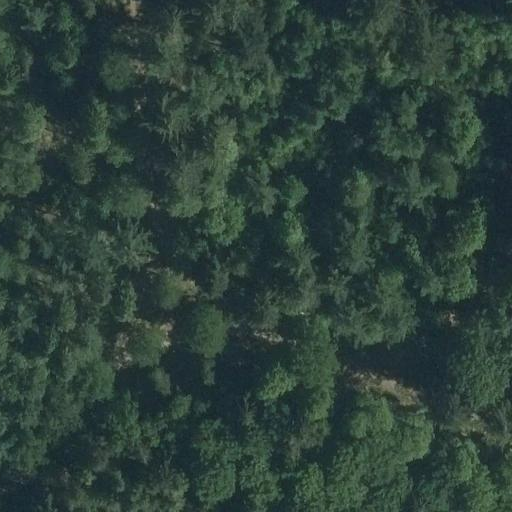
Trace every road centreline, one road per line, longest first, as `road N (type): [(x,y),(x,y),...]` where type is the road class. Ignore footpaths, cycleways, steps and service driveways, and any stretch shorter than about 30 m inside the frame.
road 1 (track): [(511,426),(250,326),(154,349),(0,492)]
road 2 (track): [(250,326),(189,280),(155,222),(128,0)]
road 3 (track): [(155,222),(118,378)]
